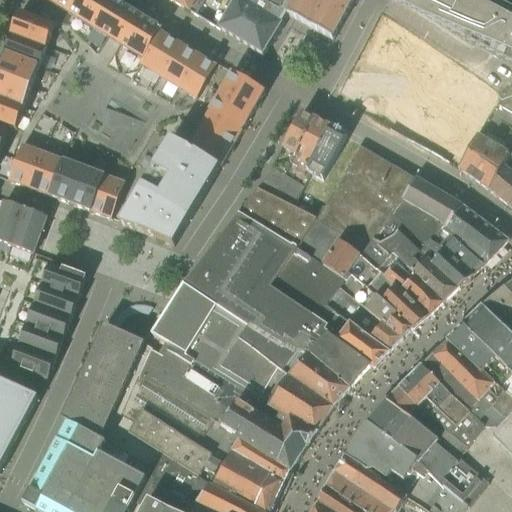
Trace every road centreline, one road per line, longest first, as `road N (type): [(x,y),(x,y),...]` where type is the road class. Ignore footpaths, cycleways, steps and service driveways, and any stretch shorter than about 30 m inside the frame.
road 1 (residential): [(3,511),(96,306),(182,261),(293,91)]
road 2 (residential): [(511,227),(452,182),(316,105)]
road 3 (residential): [(293,91),(139,0)]
